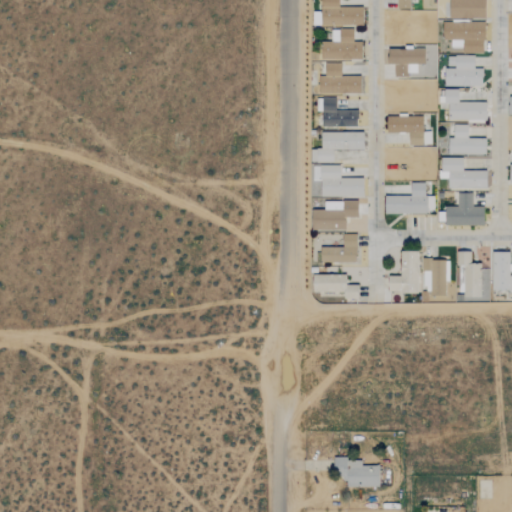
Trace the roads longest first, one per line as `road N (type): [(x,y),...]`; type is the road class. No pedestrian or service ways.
road 1 (residential): [(375,0),(375,238),(501,238),(499,0)]
road 2 (residential): [(282,511),(287,0)]
road 3 (track): [(286,276),(224,224),(115,171),(53,148),(0,140)]
road 4 (track): [(511,307),(286,309)]
